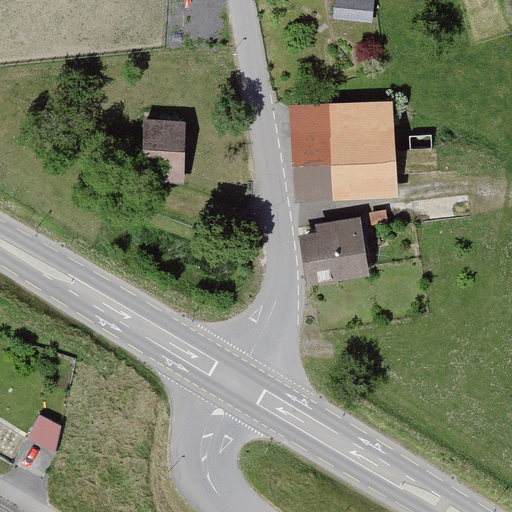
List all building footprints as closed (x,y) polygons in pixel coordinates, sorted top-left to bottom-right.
[(375,2),(342,0),(330,0),(329,27),(374,30),(375,2)] [(393,104),(291,110),(297,205),(398,199),(393,104)] [(146,124),(143,182),(180,184),(183,126),(146,124)] [(358,218),(316,225),(318,235),(301,238),(310,288),(369,278),(358,218)] [(39,417),(27,445),(56,458),(68,429),(39,417)]
